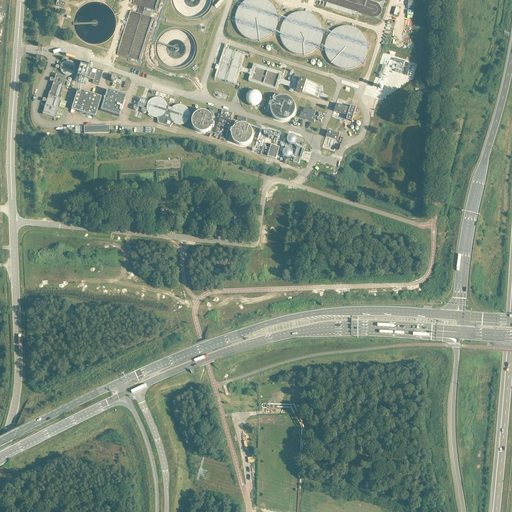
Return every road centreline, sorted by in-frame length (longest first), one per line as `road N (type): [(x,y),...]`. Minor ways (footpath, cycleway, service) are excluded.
road 1 (unclassified): [(12,221),(248,244),(258,238),(271,180),(434,223),(443,0)]
road 2 (primary): [(458,317),(311,314),(229,336),(123,379)]
road 3 (primary): [(135,388),(293,333),(458,335)]
road 4 (trunk): [(511,54),(470,209),(458,317)]
road 5 (unclassified): [(12,221),(20,0)]
road 6 (unclassified): [(0,452),(18,378),(13,248)]
road 7 (trunk): [(511,331),(496,511)]
road 8 (trunk): [(458,335),(453,436),(462,511)]
road 9 (primary): [(0,457),(124,393)]
road 10 (primary): [(123,379),(0,441)]
road 11 (unclassified): [(165,511),(161,454),(135,388)]
road 12 (unclassified): [(124,393),(150,450),(157,511)]
